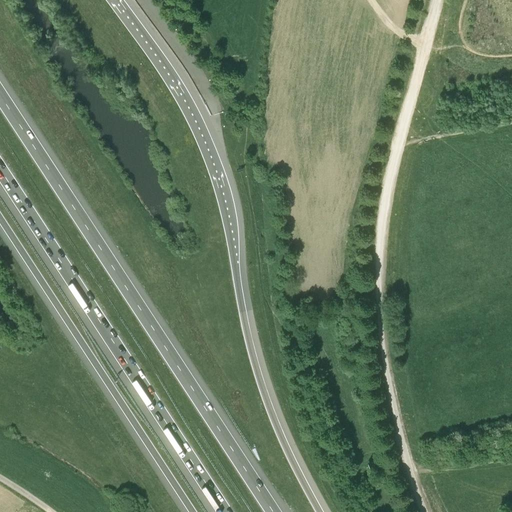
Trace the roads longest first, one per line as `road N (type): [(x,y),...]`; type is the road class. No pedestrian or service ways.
road 1 (motorway): [(321,511),(258,372),(208,159),(168,80),(109,0)]
road 2 (unclassified): [(425,511),(388,387),(380,253),(392,167),(437,0)]
road 3 (motorway): [(273,511),(0,94)]
road 4 (motorway): [(0,170),(223,511)]
road 5 (motorway): [(0,220),(192,511)]
